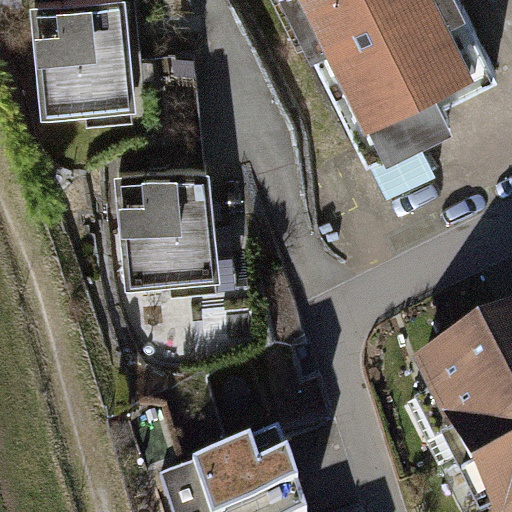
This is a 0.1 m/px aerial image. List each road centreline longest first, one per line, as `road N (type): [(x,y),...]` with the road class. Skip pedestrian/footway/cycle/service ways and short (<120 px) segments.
road 1 (residential): [(511,230),(364,298),(335,325),(342,378),(384,511)]
road 2 (track): [(0,197),(47,318),(99,511)]
